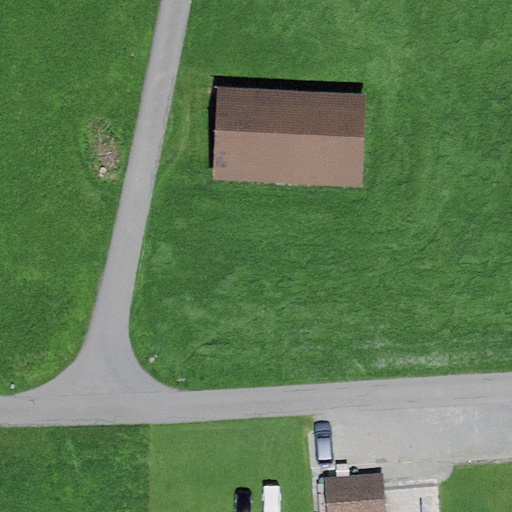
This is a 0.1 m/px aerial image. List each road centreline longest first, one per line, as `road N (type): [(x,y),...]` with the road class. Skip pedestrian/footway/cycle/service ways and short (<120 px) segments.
road 1 (track): [(0,409),(511,387)]
road 2 (track): [(176,0),(107,343),(106,408)]
